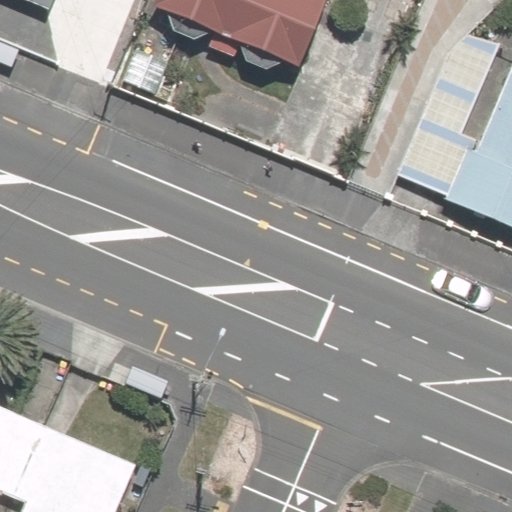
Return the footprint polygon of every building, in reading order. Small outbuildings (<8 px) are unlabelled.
[(9,0),(50,16),(57,0),(9,0)] [(160,0),(155,14),(172,22),(174,38),(194,47),(208,38),(213,41),(210,51),(232,61),(237,50),(243,52),(247,69),(267,78),(283,69),(300,76),(331,3),(329,2),(329,0),(160,0)] [(398,179),(448,200),(468,153),(478,157),(482,145),(464,138),(500,50),(468,38),(442,72),(398,179)] [(20,54),(0,45),(0,66),(12,72),(20,54)] [(169,66),(137,53),(123,86),(155,99),(169,66)] [(511,234),(511,71),(482,145),(478,157),(468,153),(448,200),(446,206),(511,234)] [(131,511),(148,473),(0,409),(0,511),(131,511)]
